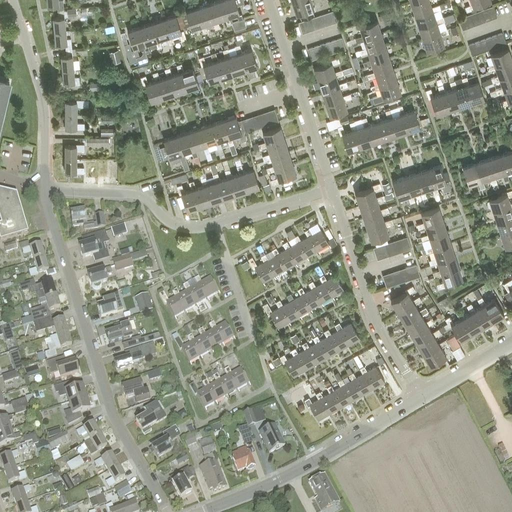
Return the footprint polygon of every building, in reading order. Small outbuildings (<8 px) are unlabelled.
[(220,0),(219,0),(209,4),(214,21),(217,20),(224,18),(227,26),(232,24),(229,16),(226,17),(220,0)] [(232,24),(234,31),(244,27),(241,19),(242,18),(240,12),(238,13),(233,0),(220,0),(226,17),(229,16),(232,24)] [(300,0),(291,3),(295,15),(300,14),(303,21),(309,19),(312,18),(310,11),(312,10),(308,0),(300,0)] [(432,10),(431,7),(429,0),(428,0),(420,0),(409,4),(413,16),(432,10)] [(489,2),(488,0),(468,0),(471,5),(464,7),(465,12),(473,9),(473,8),(489,2)] [(209,4),(197,8),(202,25),(205,24),(212,22),(215,30),(219,28),(217,20),(214,21),(209,4)] [(435,21),(435,19),(432,12),(439,10),(437,5),(431,7),(432,10),(413,16),(417,27),(435,21)] [(491,7),(485,9),(490,20),(495,18),(491,7)] [(75,8),(67,9),(68,16),(76,16),(75,8)] [(207,32),(205,24),(202,25),(197,8),(184,12),(190,29),(200,25),(203,34),(207,32)] [(484,22),(490,20),(485,9),(480,11),(484,22)] [(52,18),(53,32),(65,31),(63,10),(57,10),(58,17),(52,18)] [(332,11),(326,13),(330,25),(335,23),(332,11)] [(478,24),(484,22),(480,11),(474,13),(478,24)] [(320,15),(324,27),(330,25),(326,13),(320,15)] [(454,13),(445,15),(446,24),(456,23),(454,13)] [(473,26),(478,24),(474,13),(468,15),(473,26)] [(175,15),(163,19),(168,36),(171,35),(178,33),(181,41),(186,39),(183,31),(181,32),(175,15)] [(314,17),(318,28),(324,27),(320,15),(314,17)] [(467,28),(473,26),(468,15),(463,17),(467,28)] [(309,19),(312,30),(318,28),(314,17),(312,18),(309,19)] [(439,33),(439,31),(436,24),(443,22),(441,17),(435,19),(435,21),(417,27),(421,39),(439,33)] [(461,31),(467,28),(463,17),(457,19),(461,31)] [(163,19),(151,22),(156,40),(159,39),(166,37),(169,45),(174,43),(171,35),(168,36),(163,19)] [(303,21),(307,32),(312,30),(309,19),(303,21)] [(297,23),(301,34),(307,32),(303,21),(297,23)] [(361,39),(379,33),(375,21),(357,27),(360,37),(353,39),(355,43),(362,41),(361,39)] [(151,22),(139,26),(144,44),(147,43),(149,49),(156,47),(156,49),(162,47),(159,39),(156,40),(151,22)] [(139,26),(126,30),(129,38),(131,43),(132,48),(143,44),(144,49),(142,50),(143,52),(141,55),(136,57),(138,65),(148,62),(145,52),(150,51),(149,49),(147,43),(144,44),(139,26)] [(456,27),(450,29),(452,36),(458,34),(456,27)] [(439,33),(421,39),(425,52),(443,46),(440,36),(447,34),(445,29),(439,31),(439,33)] [(65,31),(53,32),(54,45),(64,44),(65,46),(70,46),(70,39),(66,39),(65,31)] [(124,33),(120,34),(124,46),(131,43),(129,38),(126,39),(124,33)] [(364,48),(357,51),(355,52),(356,56),(366,53),(365,51),(383,45),(379,33),(361,39),(362,41),(364,48)] [(501,33),(495,35),(499,46),(505,44),(501,33)] [(241,52),(239,45),(242,44),(241,40),(243,39),(242,34),(234,36),(237,46),(234,47),(236,54),(239,53),(245,71),(257,67),(251,49),(241,52)] [(495,35),(490,37),(494,48),(499,46),(495,35)] [(484,39),(488,50),(494,48),(490,37),(484,39)] [(335,40),(338,51),(344,49),(340,38),(335,40)] [(482,52),(488,50),(484,39),(478,41),(482,52)] [(329,42),(333,53),(338,51),(335,40),(329,42)] [(478,41),(473,43),(477,54),(482,52),(478,41)] [(323,44),(327,55),(333,53),(329,42),(323,44)] [(477,54),(473,43),(467,45),(471,56),(477,54)] [(317,46),(321,57),(327,55),(323,44),(317,46)] [(229,56),(227,49),(229,48),(228,45),(224,46),(225,50),(222,51),(224,58),(227,57),(233,75),(245,71),(239,53),(236,54),(229,56)] [(363,67),(370,65),(369,63),(387,57),(383,45),(365,51),(366,53),(368,60),(361,63),(363,67)] [(312,47),(315,59),(321,57),(317,46),(312,47)] [(306,49),(310,61),(315,59),(312,47),(306,49)] [(60,56),(61,70),(72,69),(70,48),(65,49),(65,56),(60,56)] [(487,72),(494,69),(494,67),(511,61),(507,49),(489,55),(493,64),(485,67),(487,72)] [(109,52),(112,64),(120,62),(118,50),(109,52)] [(227,57),(224,58),(217,60),(215,53),(210,54),(212,62),(215,61),(221,79),(233,75),(227,57)] [(203,66),(203,67),(199,68),(203,82),(208,81),(209,83),(221,79),(215,61),(212,62),(205,64),(203,57),(197,59),(200,67),(203,66)] [(367,79),(371,78),(373,77),(373,75),(391,69),(387,57),(369,63),(370,65),(372,72),(365,74),(367,79)] [(312,68),(316,80),(333,75),(333,73),(330,66),(338,63),(337,58),(328,61),(328,63),(312,68)] [(462,64),(464,69),(473,66),(471,61),(462,64)] [(498,79),(511,74),(511,63),(511,61),(494,67),(494,69),(497,76),(489,79),(491,84),(499,81),(498,79)] [(181,64),(176,65),(178,73),(181,72),(187,90),(199,86),(199,85),(203,83),(200,75),(199,70),(195,71),(194,68),(183,71),(181,64)] [(169,68),(164,69),(166,77),(169,76),(175,94),(187,90),(181,72),(178,73),(171,75),(169,68)] [(72,69),(61,70),(62,83),(72,82),(72,85),(78,84),(78,77),(73,77),(72,69)] [(371,91),(377,89),(377,87),(395,81),(391,69),(373,75),(373,77),(374,77),(376,84),(369,87),(371,91)] [(316,80),(320,92),(338,87),(337,85),(334,78),(342,75),(341,70),(333,73),(333,75),(316,80)] [(157,72),(152,73),(154,81),(157,80),(163,98),(175,94),(169,76),(166,77),(159,79),(157,72)] [(511,87),(511,74),(498,79),(499,81),(501,88),(494,91),(495,95),(503,93),(502,91),(511,87)] [(145,76),(139,77),(142,86),(145,85),(151,102),(163,98),(157,80),(154,81),(147,83),(145,76)] [(460,79),(462,86),(465,85),(471,103),(483,99),(478,81),(467,85),(465,77),(460,79)] [(0,116),(9,81),(0,78),(0,116)] [(459,107),(471,103),(465,85),(462,86),(460,79),(453,82),(453,81),(448,83),(450,90),(453,89),(459,107)] [(399,93),(395,81),(377,87),(377,89),(380,96),(373,99),(374,103),(383,101),(383,99),(399,93)] [(101,82),(89,83),(90,93),(102,92),(101,82)] [(338,87),(320,92),(324,105),(342,99),(341,97),(338,89),(346,87),(345,82),(337,85),(338,87)] [(436,87),(438,94),(441,93),(447,111),(459,107),(453,89),(450,90),(443,92),(441,85),(437,87),(436,87)] [(507,103),(511,100),(511,87),(502,91),(503,93),(506,100),(498,103),(500,107),(508,104),(507,103)] [(435,115),(447,111),(441,93),(438,94),(431,96),(429,89),(425,91),(428,99),(430,98),(435,115)] [(342,102),(350,99),(349,94),(341,97),(342,99),(324,105),(328,117),(345,111),(342,102)] [(88,100),(83,100),(76,100),(76,102),(64,101),(64,115),(76,115),(76,107),(88,107),(88,100)] [(400,114),(406,133),(419,129),(413,110),(403,113),(401,106),(396,108),(398,115),(400,114)] [(268,111),(272,123),(278,122),(274,109),(268,111)] [(383,112),(386,119),(388,118),(394,137),(406,133),(400,114),(398,115),(391,117),(389,110),(383,112)] [(268,111),(263,113),(267,125),(272,123),(268,111)] [(263,113),(257,115),(261,127),(265,126),(267,125),(263,113)] [(372,116),(374,122),(376,122),(382,140),(394,137),(388,118),(386,119),(379,121),(377,114),(372,116)] [(76,115),(64,115),(64,128),(75,128),(75,129),(83,129),(83,124),(76,124),(76,115)] [(257,115),(252,117),(256,129),(261,127),(257,115)] [(235,116),(223,120),(228,137),(232,136),(238,134),(241,142),(246,140),(243,132),(241,133),(235,116)] [(252,117),(246,118),(250,131),(256,129),(252,117)] [(244,133),(250,131),(246,118),(240,120),(244,133)] [(360,119),(362,126),(364,126),(370,144),(382,140),(376,122),(374,122),(367,125),(364,118),(360,119)] [(426,118),(419,120),(421,126),(428,124),(426,118)] [(223,120),(211,124),(217,141),(220,140),(227,138),(229,146),(230,149),(236,148),(234,144),(232,136),(228,137),(223,120)] [(348,123),(350,130),(352,130),(358,148),(370,144),(364,126),(362,126),(355,129),(353,122),(348,123)] [(211,124),(199,128),(205,145),(207,144),(209,151),(217,148),(217,150),(222,148),(220,140),(217,141),(211,124)] [(284,139),(280,126),(267,131),(263,132),(262,132),(265,142),(258,144),(259,149),(267,147),(266,144),(284,139)] [(346,152),(358,148),(352,130),(350,130),(343,132),(341,126),(336,128),(338,135),(340,135),(346,152)] [(199,128),(187,132),(193,149),(195,148),(203,146),(205,154),(207,159),(212,158),(211,156),(210,152),(209,151),(207,144),(205,145),(199,128)] [(187,132),(175,136),(181,153),(184,152),(191,150),(193,157),(198,156),(195,148),(193,149),(187,132)] [(158,143),(153,145),(158,161),(168,157),(169,157),(179,154),(181,161),(184,171),(189,169),(186,160),(184,152),(181,153),(175,136),(163,140),(165,146),(160,147),(158,143)] [(270,157),(288,151),(284,139),(266,144),(267,147),(269,154),(262,156),(263,162),(271,159),(270,157)] [(64,146),(64,159),(76,159),(76,151),(83,151),(83,145),(75,145),(75,146),(64,146)] [(292,163),(288,151),(270,157),(271,159),(273,166),(266,168),(267,173),(275,171),(274,169),(292,163)] [(503,174),(505,173),(511,170),(511,158),(510,152),(498,156),(503,174)] [(244,173),(241,165),(238,156),(233,157),(239,175),(241,174),(247,191),(259,188),(253,170),(244,173)] [(498,156),(486,160),(492,178),(494,177),(501,175),(503,182),(508,180),(505,173),(503,174),(498,156)] [(76,159),(64,159),(64,173),(75,173),(75,174),(83,174),(83,168),(76,168),(76,159)] [(486,160),(474,164),(480,182),(481,181),(489,179),(491,186),(496,184),(494,177),(492,178),(486,160)] [(98,161),(97,176),(111,177),(112,161),(98,161)] [(296,175),(292,163),(274,169),(275,171),(277,178),(269,180),(271,185),(280,182),(279,181),(280,180),(290,177),(296,175)] [(484,188),(481,181),(480,182),(474,164),(462,168),(468,186),(477,183),(479,190),(484,188)] [(433,188),(436,187),(443,184),(445,191),(450,190),(447,182),(445,182),(442,173),(440,165),(427,169),(433,188)] [(232,177),(229,169),(224,171),(227,178),(229,178),(235,195),(247,191),(241,174),(239,175),(232,177)] [(427,169),(415,173),(421,192),(423,191),(431,188),(433,195),(438,194),(436,187),(433,188),(427,169)] [(185,173),(174,177),(176,183),(187,180),(185,173)] [(229,178),(227,178),(220,181),(217,173),(212,175),(215,182),(217,182),(223,199),(235,195),(229,178)] [(415,173),(403,177),(409,195),(412,195),(419,192),(421,199),(426,197),(423,191),(421,192),(415,173)] [(264,174),(258,176),(262,186),(267,184),(264,174)] [(217,182),(215,182),(208,185),(206,177),(201,178),(203,186),(205,186),(211,203),(223,199),(217,182)] [(290,177),(280,180),(282,186),(292,183),(290,177)] [(414,201),(412,195),(409,195),(403,177),(391,181),(397,199),(407,196),(409,203),(414,201)] [(205,186),(203,186),(196,188),(194,181),(189,182),(191,190),(193,190),(198,207),(211,203),(205,186)] [(354,193),(358,205),(376,200),(375,198),(373,190),(380,188),(379,183),(370,186),(370,188),(354,193)] [(382,185),(385,194),(391,192),(388,183),(382,185)] [(193,190),(191,190),(184,192),(182,185),(177,186),(180,195),(181,195),(186,211),(198,207),(193,190)] [(510,207),(509,204),(506,197),(511,195),(511,190),(504,192),(504,195),(488,200),(489,201),(487,203),(489,208),(491,208),(492,212),(510,207)] [(0,222),(1,225),(0,225),(0,242),(28,234),(16,195),(0,191),(0,222)] [(377,203),(384,200),(383,196),(382,195),(375,198),(376,200),(358,205),(362,218),(380,212),(379,210),(377,203)] [(511,202),(509,204),(510,207),(492,212),(496,224),(511,219),(511,214),(510,209),(511,208),(511,202)] [(386,207),(379,210),(380,212),(362,218),(366,230),(384,224),(383,222),(380,214),(388,212),(386,207)] [(424,225),(441,219),(437,207),(419,212),(423,222),(416,225),(417,229),(424,227),(424,225)] [(82,221),(83,225),(83,230),(106,227),(104,214),(95,215),(96,223),(93,223),(87,224),(85,210),(69,213),(71,223),(82,221)] [(385,227),(392,224),(402,221),(401,216),(383,222),(384,224),(366,230),(370,242),(388,236),(385,227)] [(421,241),(428,239),(428,237),(445,231),(441,219),(424,225),(424,227),(427,234),(420,237),(421,241)] [(511,219),(496,224),(500,236),(511,232),(511,219)] [(124,225),(111,229),(114,238),(127,234),(124,225)] [(300,241),(297,236),(295,238),(291,230),(286,233),(290,240),(293,238),(296,244),(298,243),(307,258),(318,251),(309,236),(307,238),(300,241)] [(318,251),(329,245),(327,241),(321,230),(311,235),(308,230),(304,232),(307,238),(309,236),(318,251)] [(89,236),(91,242),(78,246),(82,258),(92,255),(94,263),(109,259),(106,251),(105,251),(103,244),(108,243),(104,231),(89,236)] [(425,253),(432,251),(431,249),(449,243),(445,231),(428,237),(428,239),(431,246),(424,248),(424,249),(425,253)] [(511,232),(500,236),(504,249),(511,246),(511,232)] [(400,238),(404,251),(410,249),(406,236),(400,238)] [(336,245),(332,238),(327,241),(329,245),(331,248),(336,245)] [(400,238),(394,240),(399,253),(404,251),(400,238)] [(394,240),(389,242),(393,254),(399,253),(394,240)] [(15,242),(4,245),(6,252),(17,249),(15,242)] [(389,242),(383,244),(387,256),(393,254),(389,242)] [(298,243),(296,244),(289,248),(286,243),(282,245),(285,250),(287,249),(296,264),(307,258),(298,243)] [(429,265),(436,263),(435,260),(453,255),(449,243),(431,249),(432,251),(435,258),(428,261),(429,265)] [(383,244),(378,246),(382,258),(387,256),(383,244)] [(33,262),(44,258),(40,245),(30,249),(29,248),(22,250),(24,256),(31,254),(33,262)] [(376,260),(382,258),(378,246),(372,248),(376,260)] [(287,249),(285,250),(278,254),(275,249),(271,251),(274,256),(276,255),(285,270),(296,264),(287,249)] [(133,267),(130,255),(129,255),(121,257),(112,260),(115,269),(120,267),(121,270),(133,267)] [(260,257),(263,263),(265,262),(274,277),(285,270),(276,255),(274,256),(267,260),(264,255),(260,257)] [(433,277),(440,275),(439,272),(457,266),(453,255),(435,260),(436,263),(439,270),(432,272),(433,277)] [(48,271),(44,258),(33,262),(36,270),(29,272),(31,278),(38,275),(38,274),(48,271)] [(265,262),(263,263),(256,267),(251,258),(247,260),(248,262),(251,268),(253,270),(255,269),(263,283),(274,277),(265,262)] [(246,261),(240,265),(244,271),(250,267),(246,261)] [(415,264),(409,266),(413,278),(419,276),(415,264)] [(409,266),(403,268),(408,280),(413,278),(409,266)] [(461,279),(457,266),(439,272),(440,275),(443,282),(436,284),(437,289),(446,286),(445,284),(461,279)] [(420,269),(424,281),(428,279),(424,267),(420,269)] [(91,287),(92,287),(93,289),(95,290),(98,290),(100,288),(101,286),(101,284),(107,282),(105,275),(112,274),(110,268),(103,270),(87,274),(91,287)] [(402,282),(408,280),(403,268),(398,270),(402,282)] [(396,284),(402,282),(398,270),(392,271),(396,284)] [(392,271),(387,273),(391,286),(396,284),(392,271)] [(391,286),(387,273),(381,275),(385,288),(391,286)] [(319,278),(322,283),(324,282),(333,297),(344,291),(335,275),(326,281),(323,275),(319,278)] [(193,279),(196,285),(199,284),(207,299),(218,293),(210,277),(201,282),(198,277),(193,279)] [(0,290),(5,289),(11,287),(14,287),(13,283),(11,284),(9,280),(0,283),(0,290)] [(21,293),(29,290),(31,295),(35,294),(37,301),(44,299),(55,295),(51,282),(41,285),(41,284),(35,286),(34,280),(18,285),(21,293)] [(324,282),(322,283),(315,287),(312,281),(308,284),(311,289),(313,288),(322,303),(333,297),(324,282)] [(199,284),(196,285),(190,289),(187,283),(182,286),(186,291),(187,290),(196,305),(207,299),(199,284)] [(511,288),(510,289),(507,283),(503,285),(507,292),(509,291),(511,296),(511,288)] [(389,301),(396,312),(412,302),(411,301),(407,294),(414,290),(411,286),(404,290),(405,292),(389,301)] [(313,288),(311,289),(304,293),(301,288),(297,290),(300,296),(302,294),(311,310),(322,303),(313,288)] [(171,292),(174,297),(176,296),(185,312),(196,305),(187,290),(186,291),(179,295),(176,290),(171,292)] [(166,304),(174,318),(185,312),(176,296),(174,297),(168,301),(163,292),(158,295),(164,305),(166,304)] [(302,294),(300,296),(293,299),(290,294),(286,296),(289,302),(291,301),(300,316),(311,310),(302,294)] [(44,299),(46,306),(31,310),(34,322),(33,322),(33,323),(51,317),(49,311),(59,308),(55,295),(44,299)] [(104,304),(96,306),(100,318),(123,312),(118,295),(103,299),(104,304)] [(148,295),(136,299),(141,314),(152,311),(148,295)] [(396,312),(403,322),(419,313),(418,311),(414,305),(420,301),(418,297),(411,301),(412,302),(396,312)] [(477,299),(481,306),(482,305),(492,321),(503,314),(493,298),(484,304),(480,297),(477,299)] [(291,301),(289,302),(282,306),(279,300),(275,302),(278,308),(280,307),(289,322),(300,316),(291,301)] [(270,314),(278,329),(289,322),(280,307),(278,308),(271,312),(266,303),(262,305),(268,315),(270,314)] [(481,327),(492,321),(482,305),(481,306),(474,310),(470,303),(466,306),(470,312),(472,311),(481,327)] [(403,322),(409,333),(425,323),(424,322),(420,316),(427,312),(424,307),(418,311),(419,313),(403,322)] [(461,318),(470,334),(481,327),(472,311),(470,312),(463,316),(459,310),(454,312),(458,319),(461,318)] [(460,340),(470,334),(461,318),(458,319),(452,323),(448,316),(444,319),(448,327),(451,325),(460,340)] [(23,326),(33,323),(31,317),(22,320),(23,326)] [(52,323),(51,317),(33,323),(36,333),(54,328),(56,336),(67,332),(63,319),(52,323)] [(409,333),(416,344),(432,334),(431,333),(427,326),(434,322),(431,318),(424,322),(425,323),(409,333)] [(129,323),(128,323),(128,322),(114,326),(116,331),(105,334),(108,345),(122,341),(121,336),(132,333),(129,323)] [(348,345),(359,338),(350,323),(341,328),(338,322),(333,325),(336,331),(339,329),(348,345)] [(208,325),(211,331),(213,329),(222,345),(233,338),(225,323),(216,328),(212,323),(208,325)] [(213,329),(211,331),(205,334),(202,329),(197,332),(200,337),(202,336),(211,351),(222,345),(213,329)] [(328,336),(337,351),(348,345),(339,329),(336,331),(330,334),(327,329),(323,331),(326,337),(328,336)] [(432,334),(416,344),(422,355),(439,346),(437,344),(433,337),(440,333),(437,329),(431,333),(432,334)] [(56,336),(49,338),(51,344),(47,345),(49,352),(44,353),(46,360),(56,356),(54,350),(71,345),(67,332),(56,336)] [(296,334),(291,337),(295,343),(299,340),(296,334)] [(202,336),(200,337),(194,341),(191,335),(186,338),(189,343),(191,342),(200,357),(211,351),(202,336)] [(326,358),(337,351),(328,336),(326,337),(319,341),(316,335),(312,338),(315,343),(316,342),(326,358)] [(447,340),(453,351),(460,347),(454,336),(447,340)] [(122,344),(124,351),(142,345),(140,337),(132,339),(132,341),(122,344)] [(191,342),(189,343),(183,347),(178,338),(173,341),(179,350),(180,349),(189,364),(200,357),(191,342)] [(23,339),(16,341),(19,348),(25,346),(23,339)] [(444,340),(437,344),(439,346),(422,355),(429,366),(445,356),(440,348),(446,344),(444,340)] [(315,364),(326,358),(316,342),(315,343),(308,347),(305,342),(301,344),(304,350),(306,349),(315,364)] [(142,360),(142,359),(156,354),(153,344),(124,353),(126,358),(113,362),(117,373),(132,369),(130,363),(142,360)] [(19,349),(18,349),(21,357),(28,354),(27,350),(29,349),(28,346),(27,346),(19,349)] [(304,371),(315,364),(306,349),(304,350),(297,354),(294,348),(290,351),(293,356),(295,356),(304,371)] [(45,359),(43,353),(36,355),(37,361),(45,359)] [(295,356),(293,356),(286,361),(283,355),(279,357),(282,364),(284,363),(292,377),(304,371),(295,356)] [(278,357),(272,361),(275,367),(281,363),(278,357)] [(60,379),(78,373),(74,361),(61,365),(59,359),(46,363),(50,375),(57,372),(60,379)] [(21,361),(12,364),(15,372),(16,372),(24,369),(21,361)] [(373,388),(384,382),(375,366),(366,372),(363,366),(358,369),(361,374),(364,373),(373,388)] [(153,372),(147,374),(150,381),(162,377),(160,370),(158,370),(157,368),(152,369),(153,372)] [(224,371),(227,376),(229,375),(237,390),(248,384),(240,369),(231,374),(228,369),(224,371)] [(4,383),(18,378),(16,372),(15,372),(2,377),(4,383)] [(361,395),(373,388),(364,373),(361,374),(355,378),(352,373),(348,375),(351,381),(353,379),(361,395)] [(229,375),(227,376),(220,380),(217,375),(215,376),(213,377),(216,383),(218,381),(226,396),(237,390),(229,375)] [(350,401),(361,395),(353,379),(351,381),(344,384),(341,379),(336,382),(339,387),(341,386),(350,401)] [(218,381),(216,383),(209,386),(206,381),(202,383),(205,389),(207,388),(215,403),(226,396),(218,381)] [(125,400),(133,397),(136,405),(149,401),(146,392),(143,393),(140,382),(121,388),(125,400)] [(66,396),(68,403),(85,398),(82,386),(70,389),(67,383),(53,387),(55,394),(58,393),(59,398),(66,396)] [(196,395),(204,409),(215,403),(207,388),(205,389),(198,393),(193,384),(189,386),(194,396),(196,395)] [(339,408),(350,401),(341,386),(339,387),(333,391),(330,385),(325,388),(328,394),(330,392),(339,408)] [(176,392),(179,400),(184,398),(181,390),(176,392)] [(328,414),(339,408),(330,392),(328,394),(322,397),(318,392),(314,394),(317,400),(319,399),(328,414)] [(0,396),(0,409),(9,406),(7,402),(2,403),(0,396)] [(85,398),(68,403),(71,410),(64,412),(68,426),(79,420),(77,413),(89,410),(85,398)] [(319,399),(317,400),(311,403),(308,398),(303,401),(307,407),(309,406),(317,421),(328,414),(319,399)] [(15,416),(29,411),(25,399),(11,404),(15,416)] [(149,427),(156,423),(166,417),(157,401),(143,409),(146,414),(135,421),(141,432),(144,435),(151,431),(149,427)] [(260,407),(243,413),(248,427),(265,421),(260,407)] [(0,420),(0,433),(10,430),(8,423),(12,421),(11,417),(0,420)] [(89,440),(99,435),(93,423),(83,429),(82,428),(76,432),(79,437),(85,433),(89,440)] [(221,424),(211,427),(213,432),(222,429),(221,424)] [(168,443),(176,439),(181,435),(176,426),(171,430),(170,429),(161,434),(164,440),(151,448),(157,459),(172,450),(168,443)] [(239,428),(245,445),(252,443),(246,426),(239,428)] [(269,454),(284,446),(274,426),(259,433),(269,454)] [(0,446),(14,442),(14,440),(21,438),(19,434),(12,436),(10,430),(0,433),(0,446)] [(54,430),(47,432),(49,438),(56,436),(54,430)] [(65,432),(48,441),(52,449),(69,440),(65,432)] [(32,441),(33,445),(38,444),(35,434),(23,438),(25,444),(32,441)] [(193,434),(183,438),(187,447),(196,444),(193,434)] [(99,435),(89,440),(83,444),(90,456),(97,453),(96,452),(106,446),(99,435)] [(217,453),(210,437),(199,442),(205,457),(217,453)] [(47,442),(35,445),(38,457),(50,454),(47,442)] [(237,452),(231,455),(233,459),(232,460),(237,473),(245,470),(246,471),(246,470),(249,471),(254,470),(255,467),(249,453),(247,453),(245,448),(237,451),(237,452)] [(0,457),(0,460),(4,471),(14,467),(12,459),(19,457),(17,451),(10,454),(0,457)] [(57,451),(50,454),(54,462),(61,459),(57,451)] [(103,464),(108,471),(118,466),(111,454),(101,460),(101,459),(94,463),(97,468),(103,464)] [(185,454),(172,462),(176,469),(189,461),(185,454)] [(79,457),(67,464),(71,472),(84,464),(79,457)] [(63,459),(56,463),(60,470),(67,466),(63,459)] [(216,460),(199,467),(209,490),(211,489),(213,492),(227,487),(216,460)] [(118,466),(108,471),(112,479),(106,483),(109,487),(115,484),(115,483),(124,477),(118,466)] [(14,467),(4,471),(8,484),(19,480),(19,481),(26,478),(24,473),(17,475),(14,467)] [(185,482),(193,478),(188,468),(175,475),(178,480),(172,483),(180,499),(191,493),(185,482)] [(319,508),(337,499),(324,474),(309,483),(317,498),(314,500),(319,508)] [(67,476),(61,480),(67,490),(73,486),(67,476)] [(126,482),(114,489),(120,499),(132,492),(126,482)] [(11,493),(16,506),(26,502),(24,494),(31,492),(29,486),(21,489),(22,490),(11,493)] [(98,488),(86,493),(89,499),(100,494),(98,489),(98,488)] [(103,494),(95,497),(99,507),(106,504),(103,494)] [(59,497),(62,505),(68,504),(65,495),(59,497)] [(122,508),(123,511),(137,511),(134,503),(135,503),(132,496),(127,498),(129,505),(122,508)] [(26,502),(16,506),(17,511),(37,511),(36,508),(29,510),(26,502)] [(65,507),(66,511),(71,511),(79,509),(76,503),(65,507)]
